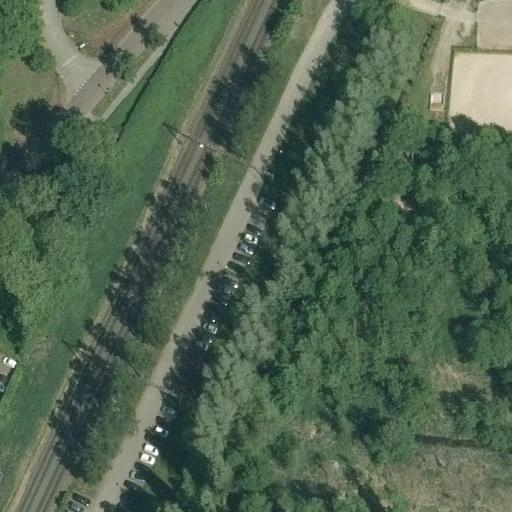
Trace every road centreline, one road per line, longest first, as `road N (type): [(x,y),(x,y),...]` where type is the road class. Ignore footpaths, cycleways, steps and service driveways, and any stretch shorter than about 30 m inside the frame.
road 1 (unclassified): [(345,0),(320,37),(98,511)]
road 2 (residential): [(0,210),(172,0)]
